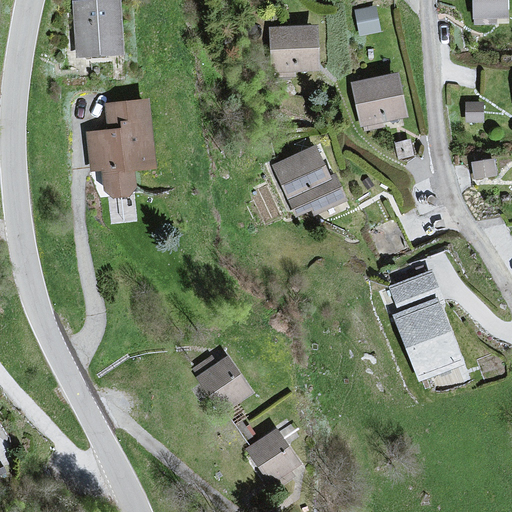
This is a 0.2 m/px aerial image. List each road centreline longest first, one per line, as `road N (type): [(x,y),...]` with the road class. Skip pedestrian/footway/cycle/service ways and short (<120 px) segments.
road 1 (residential): [(133,511),(28,301),(7,124),(27,0)]
road 2 (unclassified): [(511,293),(443,175),(428,0)]
